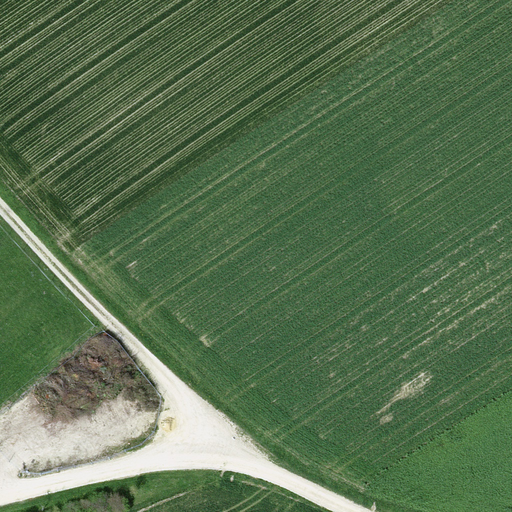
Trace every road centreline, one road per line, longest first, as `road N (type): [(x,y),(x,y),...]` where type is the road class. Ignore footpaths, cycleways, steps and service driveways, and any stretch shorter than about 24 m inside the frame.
road 1 (track): [(354,511),(225,451),(0,205)]
road 2 (residential): [(225,451),(145,456),(0,495)]
